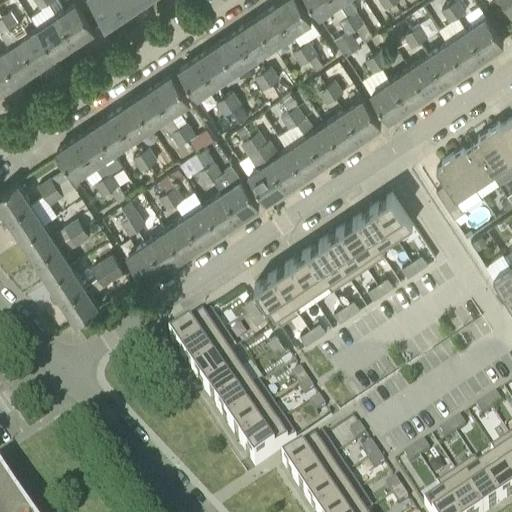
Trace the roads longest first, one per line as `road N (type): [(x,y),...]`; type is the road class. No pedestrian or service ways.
road 1 (residential): [(59,366),(511,74)]
road 2 (residential): [(0,152),(231,0)]
road 3 (residential): [(199,511),(59,366)]
